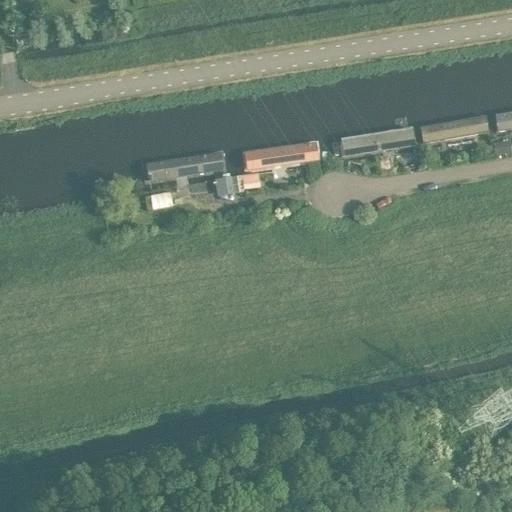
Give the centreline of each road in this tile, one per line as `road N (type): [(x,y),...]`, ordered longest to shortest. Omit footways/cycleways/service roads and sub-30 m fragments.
road 1 (tertiary): [(0,100),(511,23)]
road 2 (residential): [(511,161),(334,191)]
